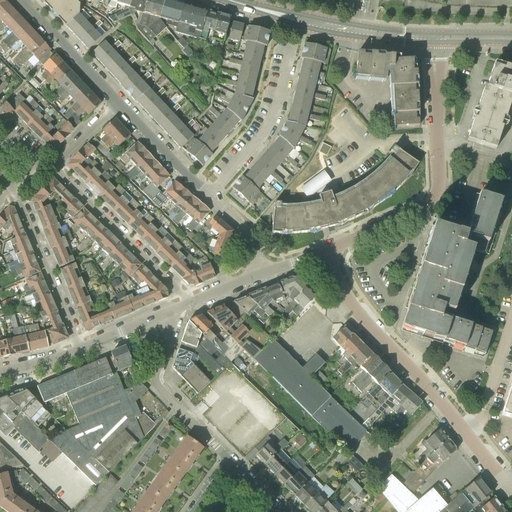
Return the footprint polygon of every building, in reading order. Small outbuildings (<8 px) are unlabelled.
[(79,14),(79,10),(80,5),(77,3),(79,0),(80,0),(82,1),(83,0),(87,0),(88,2),(90,1),(90,0),(43,0),(44,0),(43,3),(51,11),(51,12),(52,15),(54,17),(57,19),(58,18),(65,26),(66,26),(79,14)] [(118,0),(117,3),(117,4),(124,6),(123,11),(108,17),(113,22),(130,15),(128,9),(131,0),(118,0)] [(142,13),(146,0),(131,0),(128,9),(130,15),(131,15),(137,30),(149,42),(155,36),(146,26),(138,24),(137,21),(134,14),(135,14),(136,12),(140,13),(142,13)] [(159,20),(160,18),(165,0),(146,0),(142,13),(140,13),(137,21),(138,24),(146,26),(155,36),(165,27),(159,20)] [(169,0),(165,0),(160,18),(167,20),(166,24),(173,26),(172,29),(176,30),(183,4),(169,0)] [(7,4),(0,10),(0,24),(14,12),(7,4)] [(183,4),(176,30),(175,32),(187,35),(195,7),(183,4)] [(195,7),(187,35),(199,39),(207,11),(195,7)] [(84,10),(79,10),(79,14),(66,26),(73,33),(86,22),(80,15),(84,12),(84,10)] [(207,11),(199,39),(205,40),(208,30),(214,31),(219,14),(207,11)] [(14,12),(0,24),(0,30),(6,25),(9,29),(20,18),(14,12)] [(219,14),(214,31),(212,39),(224,42),(231,18),(219,14)] [(20,18),(9,29),(12,32),(7,38),(3,42),(6,45),(27,26),(20,18)] [(86,22),(73,33),(80,41),(93,29),(95,31),(98,27),(95,24),(92,28),(86,22)] [(240,41),(243,27),(244,26),(232,23),(228,40),(240,42),(240,41)] [(27,26),(6,45),(10,49),(13,45),(20,40),(23,43),(34,33),(27,26)] [(247,42),(264,46),(266,47),(270,32),(248,27),(248,28),(243,27),(240,41),(247,42)] [(93,29),(80,41),(88,49),(101,38),(95,31),(93,29)] [(34,33),(23,43),(26,47),(16,56),(20,60),(41,40),(34,33)] [(184,49),(188,45),(182,38),(177,42),(184,49)] [(44,65),(54,56),(47,50),(49,48),(41,40),(20,60),(24,64),(33,55),(44,65)] [(100,61),(112,50),(114,51),(117,48),(114,44),(111,48),(105,42),(92,53),(100,61)] [(247,42),(244,53),(261,57),(264,46),(247,42)] [(220,54),(223,45),(215,43),(213,47),(220,54)] [(301,59),(303,59),(320,63),(322,64),(324,59),(325,55),(326,50),(326,49),(305,44),(301,59)] [(187,47),(182,51),(188,58),(193,53),(187,47)] [(112,50),(100,61),(107,70),(120,58),(114,51),(112,50)] [(400,61),(400,56),(393,56),(385,55),(385,54),(357,52),(355,76),(382,79),(383,67),(392,68),(392,73),(395,126),(419,125),(415,56),(406,57),(406,60),(400,61)] [(244,53),(242,62),(242,64),(259,68),(261,57),(244,53)] [(43,82),(63,64),(55,55),(54,56),(44,65),(43,66),(47,71),(41,76),(42,78),(40,79),(43,82)] [(120,58),(107,70),(114,77),(127,65),(125,64),(120,58)] [(301,71),(317,75),(318,72),(320,63),(303,59),(301,71)] [(125,64),(127,65),(114,77),(122,85),(134,73),(128,67),(132,63),(129,60),(125,64)] [(256,78),(259,68),(242,64),(242,62),(236,60),(235,64),(241,66),(239,74),(256,78)] [(43,82),(40,85),(36,89),(42,95),(46,91),(44,89),(54,79),(59,83),(71,72),(63,64),(43,82)] [(480,99),(467,140),(495,150),(511,98),(511,69),(504,67),(503,71),(493,67),(486,88),(484,87),(483,89),(480,99)] [(318,72),(317,75),(301,71),(298,81),(315,85),(317,77),(323,78),(324,76),(324,74),(318,72)] [(71,72),(59,83),(62,87),(54,95),(57,99),(78,79),(71,72)] [(147,79),(144,76),(140,80),(134,73),(122,85),(121,86),(129,94),(142,81),(143,83),(147,79)] [(239,74),(237,83),(237,85),(253,89),(256,78),(239,74)] [(36,89),(40,85),(33,78),(28,81),(36,89)] [(78,79),(57,99),(61,103),(69,95),(73,99),(85,87),(78,79)] [(142,81),(129,94),(136,102),(137,102),(149,89),(143,83),(142,81)] [(237,85),(237,83),(231,81),(230,85),(236,87),(234,95),(251,99),(253,89),(237,85)] [(315,85),(298,81),(296,92),(312,96),(312,98),(318,99),(319,95),(313,93),(315,85)] [(85,87),(73,99),(77,103),(68,111),(63,115),(67,119),(93,96),(85,87)] [(149,89),(137,102),(144,109),(156,97),(155,95),(149,89)] [(155,95),(156,97),(144,109),(151,117),(164,105),(158,99),(162,95),(159,92),(155,95)] [(310,106),(312,98),(312,96),(296,92),(293,102),(310,106)] [(8,119),(14,113),(25,102),(19,95),(9,106),(6,103),(0,108),(0,124),(2,127),(8,120),(8,119)] [(234,95),(231,100),(230,102),(247,111),(253,100),(251,99),(234,95)] [(93,96),(67,119),(76,128),(80,124),(76,119),(84,111),(89,116),(100,105),(101,104),(100,103),(93,96)] [(230,102),(231,100),(226,97),(224,101),(230,104),(227,110),(239,121),(241,122),(247,111),(230,102)] [(25,102),(14,113),(21,119),(35,105),(32,102),(29,106),(25,102)] [(290,113),(307,117),(307,119),(313,120),(314,116),(308,115),(310,106),(293,102),(290,113)] [(35,105),(21,119),(28,126),(39,115),(35,111),(38,108),(35,105)] [(164,105),(151,117),(158,125),(171,113),(173,114),(176,111),(173,108),(170,111),(164,105)] [(239,121),(227,110),(221,116),(220,117),(233,129),(239,121)] [(212,126),(225,138),(233,129),(220,117),(221,116),(216,111),(213,115),(218,119),(212,126)] [(171,113),(158,125),(166,133),(179,121),(173,114),(171,113)] [(305,127),(307,119),(307,117),(290,113),(288,123),(305,127)] [(39,115),(28,126),(27,126),(35,133),(49,119),(47,116),(44,120),(39,115)] [(49,119),(35,133),(42,141),(42,140),(50,133),(57,126),(49,119)] [(101,141),(105,145),(123,128),(115,120),(113,121),(103,131),(107,135),(101,141)] [(186,129),(184,127),(179,121),(166,133),(173,140),(186,129)] [(298,140),(304,143),(306,139),(300,136),(305,127),(288,123),(286,122),(283,130),(299,138),(298,140)] [(54,137),(61,144),(70,135),(69,134),(74,129),(68,123),(54,137)] [(184,127),(186,129),(173,140),(181,149),(182,148),(193,137),(187,130),(191,127),(188,123),(184,127)] [(218,146),(225,138),(212,126),(208,131),(205,128),(201,131),(218,146)] [(123,128),(105,145),(108,148),(114,143),(119,147),(130,136),(123,128)] [(293,149),(298,140),(299,138),(283,130),(279,137),(280,138),(293,149)] [(218,146),(201,131),(201,132),(204,135),(198,142),(211,154),(218,146)] [(50,133),(42,140),(51,149),(53,151),(55,149),(58,146),(59,146),(61,144),(54,137),(50,133)] [(99,150),(103,146),(95,137),(91,142),(99,150)] [(212,155),(211,154),(198,142),(193,137),(182,148),(186,152),(202,167),(212,155)] [(273,146),(286,157),(285,159),(289,163),(292,160),(287,156),(293,149),(280,138),(273,146)] [(87,169),(82,164),(95,151),(89,144),(84,149),(83,149),(72,160),(70,163),(67,165),(70,167),(79,176),(87,169)] [(130,161),(133,164),(145,152),(138,144),(125,155),(126,156),(121,160),(126,165),(130,161)] [(103,146),(99,150),(107,158),(111,155),(103,146)] [(279,166),(285,159),(286,157),(273,146),(266,154),(279,166)] [(274,203),(272,233),(281,234),(322,230),(337,226),(369,216),(392,196),(417,163),(394,147),(390,152),(392,154),(389,158),(381,167),(372,175),(363,182),(353,188),(343,194),(333,198),(331,192),(319,196),(320,202),(309,204),(298,206),(286,206),(281,206),(281,203),(274,203)] [(145,152),(133,164),(136,167),(134,168),(136,170),(131,174),(129,172),(125,176),(131,181),(136,176),(153,160),(145,152)] [(259,162),(272,174),(273,172),(279,166),(266,154),(259,162)] [(153,160),(136,176),(141,181),(146,177),(148,180),(161,168),(153,160)] [(87,169),(79,176),(86,183),(86,184),(98,172),(94,168),(98,164),(94,161),(87,169)] [(120,171),(124,167),(118,161),(114,165),(120,171)] [(270,175),(275,180),(278,176),(273,172),(272,174),(259,162),(251,171),(264,182),(270,175)] [(161,168),(148,180),(151,183),(143,191),(152,200),(160,192),(157,188),(168,177),(161,168)] [(264,182),(251,171),(244,179),(257,190),(264,182)] [(98,172),(86,184),(93,191),(109,175),(105,172),(101,176),(98,172)] [(109,175),(93,191),(100,198),(100,197),(112,186),(108,182),(112,178),(109,175)] [(257,190),(244,179),(242,177),(232,189),(249,203),(252,199),(255,196),(259,192),(257,190)] [(58,195),(64,190),(55,182),(51,182),(49,185),(48,184),(42,190),(50,197),(55,192),(58,195)] [(160,192),(152,200),(159,207),(163,203),(165,205),(169,200),(173,203),(184,191),(175,183),(164,195),(160,192)] [(112,186),(100,197),(107,204),(123,189),(119,185),(115,189),(112,186)] [(123,189),(107,204),(114,211),(126,200),(122,196),(126,192),(123,189)] [(50,197),(42,190),(37,196),(34,199),(33,203),(37,213),(46,209),(46,208),(44,203),(50,197)] [(69,207),(75,201),(64,190),(58,195),(62,199),(61,200),(69,207)] [(184,191),(173,203),(175,205),(174,207),(176,208),(173,212),(168,217),(172,221),(177,215),(192,198),(184,191)] [(402,329),(401,331),(443,343),(442,345),(484,359),(488,348),(492,334),(471,327),(451,320),(442,317),(444,311),(449,312),(455,314),(475,252),(482,254),(488,256),(489,251),(490,249),(505,203),(499,202),(478,195),(477,194),(463,235),(435,226),(432,225),(405,308),(408,309),(402,329)] [(192,198),(177,215),(172,221),(177,225),(186,215),(190,218),(201,205),(192,198)] [(126,200),(114,211),(121,218),(136,203),(133,199),(129,203),(126,200)] [(75,200),(75,201),(69,207),(66,210),(70,213),(68,215),(72,219),(83,208),(75,200)] [(136,203),(121,218),(129,225),(140,214),(136,210),(140,206),(136,203)] [(201,205),(190,218),(192,220),(186,228),(190,232),(187,236),(192,240),(195,235),(192,233),(209,212),(201,205)] [(0,215),(0,219),(5,225),(8,222),(10,226),(11,226),(15,224),(13,220),(11,221),(9,217),(16,214),(13,208),(9,207),(4,213),(4,212),(0,215)] [(46,209),(37,213),(40,221),(58,214),(57,210),(52,212),(50,207),(46,208),(46,209)] [(72,221),(80,228),(91,217),(84,210),(72,221)] [(15,224),(11,226),(16,238),(24,235),(16,214),(9,217),(11,221),(13,220),(15,224)] [(58,214),(40,221),(44,230),(59,224),(57,220),(60,219),(58,214)] [(140,214),(129,225),(136,232),(147,221),(140,214)] [(91,217),(80,228),(87,235),(98,224),(91,217)] [(219,235),(230,239),(232,232),(215,217),(209,225),(206,229),(209,231),(211,229),(219,235)] [(147,221),(136,232),(143,239),(154,228),(147,221)] [(59,224),(44,230),(43,231),(47,240),(63,234),(59,224)] [(98,224),(87,235),(94,242),(105,231),(98,224)] [(154,228),(143,239),(150,246),(161,235),(154,228)] [(105,231),(94,242),(101,249),(113,237),(106,230),(105,231)] [(51,249),(67,243),(73,241),(69,231),(63,234),(47,240),(51,249)] [(24,235),(16,238),(9,241),(14,251),(29,244),(25,234),(24,235)] [(150,246),(157,253),(168,241),(161,235),(150,246)] [(197,244),(201,239),(196,235),(192,240),(197,244)] [(230,239),(219,235),(214,249),(211,248),(210,252),(214,254),(223,258),(230,239)] [(113,237),(101,249),(108,256),(120,245),(120,244),(113,237)] [(157,253),(156,253),(163,261),(175,248),(168,241),(157,253)] [(67,243),(52,249),(56,258),(70,252),(67,243)] [(29,244),(14,251),(18,261),(32,255),(33,254),(29,244)] [(120,245),(108,256),(115,263),(127,252),(120,245)] [(175,248),(163,261),(171,268),(171,267),(182,256),(175,248)] [(70,252),(56,258),(60,268),(74,262),(70,252)] [(127,252),(115,263),(122,270),(133,259),(127,252)] [(32,255),(18,261),(19,265),(14,267),(16,272),(36,263),(32,255)] [(182,256),(171,267),(178,274),(186,265),(187,266),(190,263),(182,256)] [(202,271),(206,281),(215,277),(208,261),(203,263),(202,258),(197,260),(202,271)] [(133,259),(122,270),(130,277),(141,266),(133,259)] [(36,263),(16,272),(18,275),(23,274),(25,279),(40,273),(36,263)] [(87,273),(93,271),(91,263),(85,265),(87,273)] [(61,271),(65,280),(80,274),(76,264),(61,271)] [(186,265),(178,274),(184,279),(183,280),(189,286),(190,285),(194,286),(195,287),(202,284),(202,283),(206,281),(202,271),(198,273),(197,270),(192,270),(187,266),(186,265)] [(139,285),(143,281),(150,275),(150,274),(143,267),(132,278),(139,285)] [(80,274),(65,280),(69,289),(83,283),(80,274)] [(23,288),(25,293),(45,284),(41,275),(26,281),(28,286),(23,288)] [(153,291),(159,284),(150,275),(143,281),(153,291)] [(118,279),(110,283),(113,288),(121,285),(118,279)] [(286,299),(284,301),(279,306),(284,311),(307,289),(299,281),(292,279),(280,283),(286,299)] [(83,283),(69,289),(68,289),(72,299),(87,293),(83,283)] [(34,300),(48,293),(45,284),(25,293),(26,296),(24,297),(26,303),(34,300)] [(153,294),(157,302),(157,303),(168,298),(167,297),(167,293),(168,292),(160,284),(159,284),(153,291),(153,294)] [(278,284),(263,290),(279,306),(284,301),(278,284)] [(307,289),(284,311),(294,321),(317,299),(307,289)] [(248,297),(270,318),(275,323),(279,318),(274,314),(279,308),(278,307),(279,306),(263,290),(248,297)] [(49,293),(48,293),(34,300),(38,309),(53,303),(49,293)] [(87,293),(72,299),(76,309),(77,308),(91,302),(87,293)] [(143,308),(139,299),(137,293),(127,297),(133,312),(143,308)] [(157,302),(153,294),(139,299),(143,308),(157,302)] [(134,312),(133,312),(127,297),(118,301),(124,316),(134,312)] [(235,302),(244,312),(256,323),(258,321),(263,325),(270,318),(248,297),(235,302)] [(0,307),(1,308),(4,307),(5,310),(12,307),(8,300),(2,303),(0,303),(0,307)] [(108,305),(111,311),(114,320),(115,320),(124,316),(118,301),(108,305)] [(91,302),(77,308),(80,317),(90,313),(95,311),(91,302)] [(244,312),(235,302),(207,314),(238,344),(249,332),(242,325),(234,332),(229,327),(237,320),(244,312)] [(53,303),(38,309),(42,318),(48,315),(56,312),(57,312),(53,303)] [(111,311),(97,317),(101,325),(114,320),(111,311)] [(56,312),(48,315),(52,325),(57,323),(59,327),(55,329),(57,334),(65,331),(63,325),(62,325),(56,312)] [(101,325),(97,317),(92,319),(90,313),(80,317),(85,328),(89,330),(101,325)] [(202,316),(188,322),(217,350),(225,356),(230,350),(223,343),(223,344),(209,330),(212,326),(202,316)] [(217,350),(188,322),(181,344),(182,344),(180,350),(192,355),(198,356),(218,375),(231,363),(225,356),(217,350)] [(57,323),(52,325),(54,328),(47,331),(53,346),(65,340),(67,336),(65,331),(57,334),(55,329),(59,327),(57,323)] [(33,326),(39,350),(48,347),(45,332),(40,333),(38,325),(33,326)] [(26,337),(29,352),(39,350),(33,326),(23,328),(25,337),(26,337)] [(341,348),(353,335),(345,327),(332,340),(341,348)] [(14,330),(19,354),(29,352),(26,337),(25,337),(20,338),(18,329),(14,330)] [(6,341),(10,357),(16,356),(16,355),(19,354),(14,330),(9,331),(11,340),(6,341)] [(353,335),(341,348),(346,354),(333,367),(337,371),(363,345),(353,335)] [(0,358),(3,358),(3,359),(10,357),(6,341),(1,342),(0,336),(0,358)] [(273,340),(258,355),(253,360),(271,377),(349,452),(367,433),(331,398),(310,377),(325,363),(316,355),(302,369),(273,340)] [(253,360),(258,355),(245,342),(243,344),(241,342),(238,345),(253,360)] [(363,345),(337,371),(342,376),(355,363),(360,367),(372,355),(363,345)] [(113,357),(107,359),(112,374),(116,373),(118,372),(130,368),(131,369),(129,371),(133,382),(139,379),(126,347),(111,353),(113,357)] [(192,355),(180,350),(178,350),(172,368),(181,377),(193,364),(190,361),(192,355)] [(372,355),(360,367),(364,371),(354,381),(352,383),(357,388),(381,364),(372,355)] [(242,363),(237,358),(232,362),(238,368),(242,363)] [(66,431),(108,473),(156,426),(143,413),(135,417),(129,404),(134,401),(135,402),(147,390),(141,383),(124,391),(116,373),(112,374),(107,359),(106,360),(106,359),(38,388),(42,396),(44,403),(66,394),(79,425),(66,431)] [(193,364),(181,377),(198,394),(210,382),(198,370),(193,364)] [(381,364),(357,388),(362,393),(374,381),(377,385),(390,373),(381,364)] [(318,372),(313,378),(319,384),(324,379),(318,372)] [(382,390),(384,391),(379,396),(385,401),(389,397),(402,385),(390,373),(377,385),(368,394),(372,398),(381,389),(382,390)] [(504,407),(501,415),(511,418),(511,381),(510,388),(503,407),(504,407)] [(395,413),(412,394),(402,385),(389,397),(385,401),(381,405),(366,421),(371,425),(395,400),(397,402),(391,409),(395,413)] [(7,397),(37,428),(50,415),(35,401),(35,400),(25,390),(7,397)] [(412,394),(395,413),(399,417),(405,410),(408,413),(405,416),(408,419),(421,403),(412,394)] [(49,451),(46,448),(52,442),(51,441),(37,428),(7,397),(0,399),(0,411),(16,427),(14,429),(43,457),(49,451)] [(0,430),(6,437),(14,429),(16,427),(0,411),(0,430)] [(108,473),(66,431),(63,428),(51,441),(52,442),(77,467),(96,486),(108,473)] [(417,460),(421,464),(429,455),(448,440),(440,429),(426,441),(425,440),(420,443),(426,450),(417,460)] [(300,448),(307,441),(301,435),(294,442),(300,448)] [(265,465),(276,455),(288,443),(291,440),(286,436),(280,442),(275,437),(271,440),(255,455),(265,465)] [(168,463),(184,475),(203,449),(187,437),(168,463)] [(402,486),(411,495),(443,462),(457,451),(448,440),(429,455),(421,464),(419,467),(402,486)] [(313,451),(317,447),(313,442),(308,446),(313,451)] [(0,458),(1,463),(16,459),(1,444),(0,444),(0,458)] [(276,455),(265,465),(275,476),(286,465),(276,455)] [(364,467),(354,457),(348,464),(358,473),(364,467)] [(16,459),(1,463),(0,463),(0,471),(22,465),(16,459)] [(286,465),(275,476),(285,486),(301,469),(292,459),(286,465)] [(168,463),(149,490),(165,502),(184,475),(168,463)] [(301,469),(285,486),(295,496),(307,484),(314,477),(304,466),(301,469)] [(18,474),(22,477),(26,473),(23,469),(18,474)] [(26,473),(22,477),(25,481),(30,476),(26,473)] [(0,475),(0,503),(13,496),(10,487),(12,486),(11,483),(9,483),(6,474),(0,475)] [(88,511),(118,483),(110,475),(73,511),(88,511)] [(411,495),(402,486),(392,476),(378,489),(380,492),(386,499),(396,511),(439,511),(446,506),(432,490),(418,502),(411,495)] [(27,482),(30,486),(35,481),(32,478),(27,482)] [(446,506),(439,511),(470,511),(472,511),(491,494),(479,478),(446,506)] [(355,496),(361,490),(352,479),(345,485),(355,496)] [(35,481),(30,486),(34,490),(39,485),(35,481)] [(307,484),(295,496),(304,506),(317,494),(307,484)] [(317,494),(304,506),(310,511),(317,511),(326,504),(328,502),(326,500),(333,493),(325,485),(317,494)] [(157,511),(165,502),(149,490),(132,511),(157,511)] [(382,504),(386,499),(380,492),(375,498),(382,504)] [(496,511),(502,508),(491,494),(472,511),(496,511)] [(0,507),(6,511),(26,511),(30,508),(23,503),(24,500),(22,498),(20,501),(13,496),(0,503),(0,507)] [(346,511),(349,509),(348,508),(351,505),(348,503),(339,511),(346,511)]
